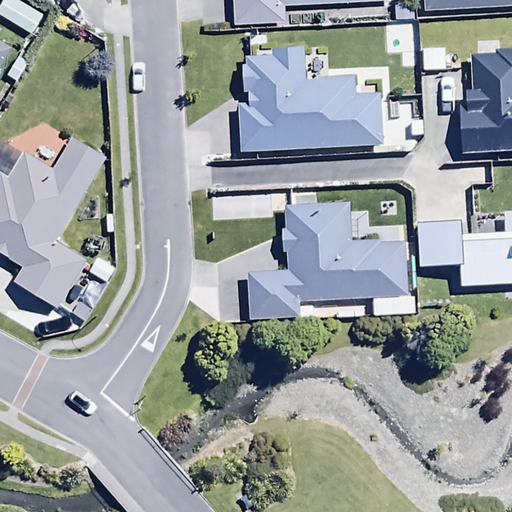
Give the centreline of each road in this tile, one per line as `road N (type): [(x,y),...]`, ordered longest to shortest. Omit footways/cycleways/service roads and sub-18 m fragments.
road 1 (residential): [(149,0),(165,273),(153,309),(84,415)]
road 2 (residential): [(178,511),(84,415)]
